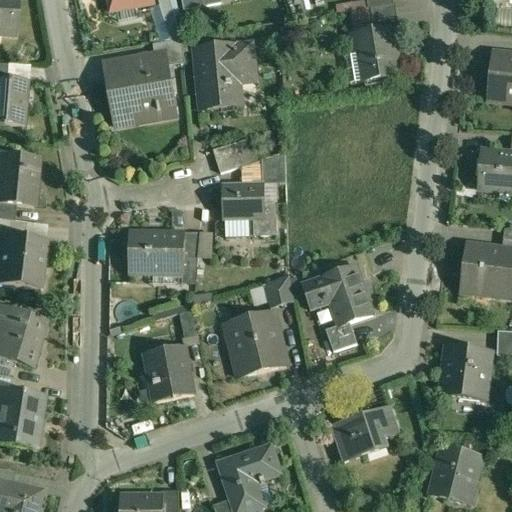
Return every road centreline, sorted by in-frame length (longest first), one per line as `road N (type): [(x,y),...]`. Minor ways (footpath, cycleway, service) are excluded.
road 1 (residential): [(293,404),(392,370),(413,339),(449,41),(443,0)]
road 2 (residential): [(78,470),(97,293),(93,203)]
road 3 (residential): [(78,470),(293,404)]
road 4 (residential): [(93,203),(92,164),(56,0)]
